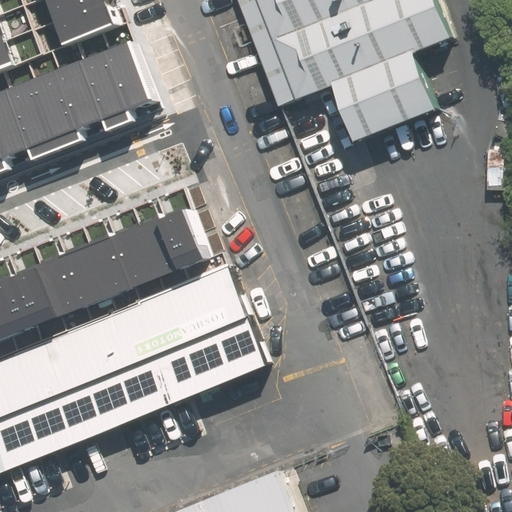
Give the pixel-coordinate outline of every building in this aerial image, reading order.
[(59,0),(74,39),(127,20),(119,0),(59,0)] [(459,38),(443,0),(266,0),(305,99),(343,83),(367,141),(448,110),(425,52),(459,38)] [(0,74),(22,66),(0,7),(0,74)] [(142,44),(0,95),(0,158),(162,99),(142,44)] [(0,329),(212,247),(195,204),(0,279),(0,329)] [(235,272),(0,367),(0,487),(278,375),(235,272)] [(299,511),(283,472),(183,511),(299,511)]
